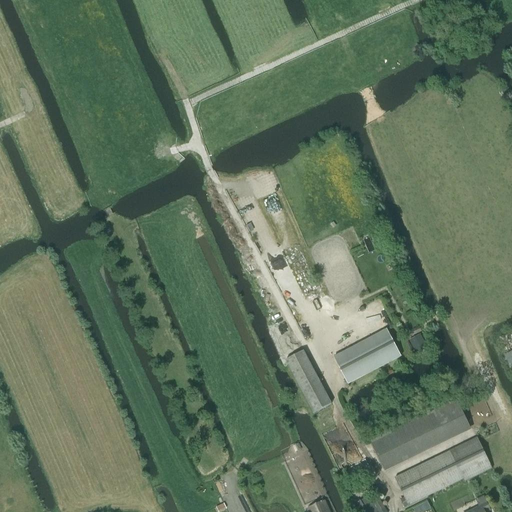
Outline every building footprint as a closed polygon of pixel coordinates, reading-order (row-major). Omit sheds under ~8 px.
[(334,357),(348,384),(400,357),(386,330),(334,357)] [(414,351),(426,345),(420,334),(409,340),(414,351)] [(291,337),(284,340),(291,354),(298,350),(291,337)] [(329,404),(302,353),(285,362),(312,413),(329,404)] [(456,399),(369,441),(383,470),(470,429),(456,399)] [(477,438),(394,478),(404,498),(400,500),(404,508),(463,479),(465,482),(492,469),(490,466),(479,444),(477,438)] [(298,443),(292,446),(295,452),(301,449),(298,443)] [(355,483),(373,474),(365,460),(348,469),(355,483)] [(353,511),(377,511),(369,497),(351,507),(353,511)] [(487,511),(490,511),(483,498),(477,501),(480,507),(470,511),(487,511)] [(308,511),(328,511),(324,501),(307,509),(308,511)] [(427,502),(421,505),(425,511),(430,509),(427,502)]
